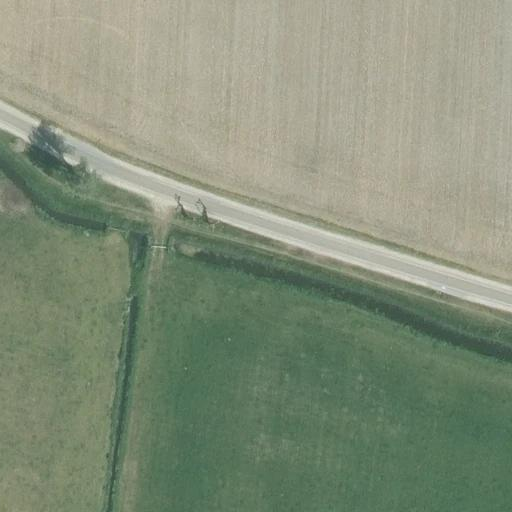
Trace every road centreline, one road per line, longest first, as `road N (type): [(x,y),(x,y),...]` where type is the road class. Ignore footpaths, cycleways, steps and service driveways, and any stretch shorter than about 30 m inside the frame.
road 1 (unclassified): [(511,299),(164,192),(0,115)]
road 2 (track): [(119,511),(164,192)]
